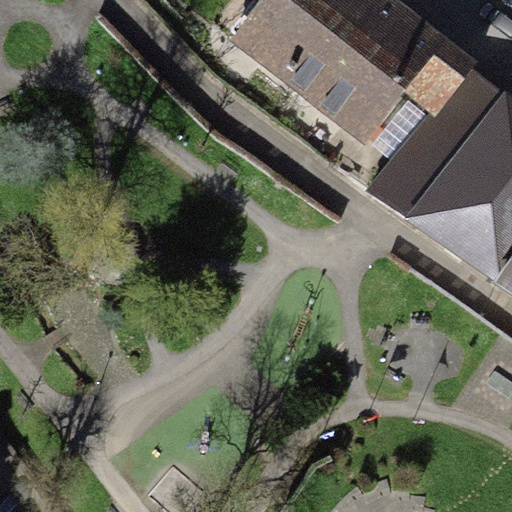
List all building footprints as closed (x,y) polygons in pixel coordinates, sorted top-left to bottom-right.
[(264,0),(233,41),(359,137),(399,86),(433,111),(467,69),(377,0),(264,0)] [(495,278),(511,257),(511,103),(467,69),(433,111),(369,194),(495,278)] [(41,201),(33,206),(28,213),(25,222),(24,231),(27,239),(32,247),(39,252),(48,255),(57,255),(67,251),(74,245),(79,237),(81,227),(79,217),(74,209),(67,203),(58,200),(49,199),(41,201)] [(511,289),(511,257),(495,278),(511,289)] [(282,511),(322,511),(343,484),(318,465),(282,511)]
